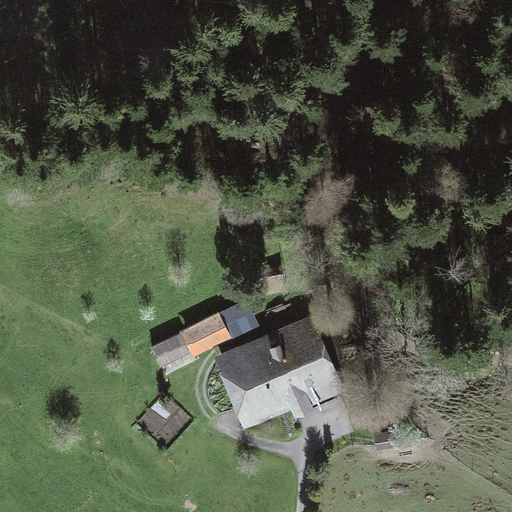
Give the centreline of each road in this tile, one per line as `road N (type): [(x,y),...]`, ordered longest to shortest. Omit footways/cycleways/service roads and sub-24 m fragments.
road 1 (track): [(305,457),(340,425),(355,351),(341,327),(371,305),(511,342)]
road 2 (track): [(206,414),(226,430),(305,457),(299,511)]
